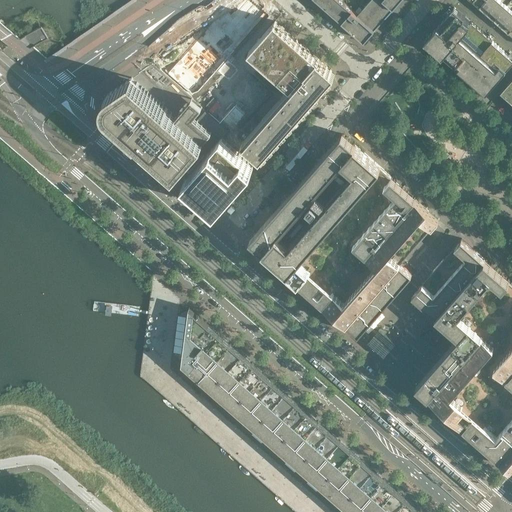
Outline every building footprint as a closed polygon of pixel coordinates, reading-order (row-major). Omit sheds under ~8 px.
[(251,0),(244,0),(154,62),(193,97),(266,14),(251,0)] [(358,13),(343,0),(319,0),(365,40),(375,28),(358,13)] [(368,0),(364,5),(364,6),(381,21),(387,14),(371,0),(368,0)] [(371,0),(387,14),(394,7),(386,0),(371,0)] [(486,12),(496,0),(483,0),(478,6),(486,12)] [(493,19),(505,6),(498,0),(496,0),(486,12),(493,19)] [(511,53),(510,56),(492,40),(494,37),(491,34),(488,37),(454,6),(453,7),(450,5),(447,8),(450,11),(425,39),(486,93),(511,63),(511,53)] [(364,6),(362,7),(358,13),(375,28),(381,21),(364,6)] [(501,26),(511,13),(511,11),(505,6),(493,19),(501,26)] [(508,32),(511,28),(511,13),(501,26),(508,32)] [(331,71),(275,21),(248,51),(249,52),(257,59),(258,59),(265,66),(266,67),(274,73),(275,74),(283,81),(283,82),(290,87),(261,120),(263,122),(250,137),(251,137),(251,138),(245,145),(261,158),(313,98),(325,86),(332,77),(333,76),(334,74),(332,71),(331,71)] [(43,27),(23,35),(28,46),(47,38),(43,27)] [(229,131),(152,63),(132,77),(110,92),(109,93),(108,94),(107,95),(106,96),(106,97),(105,98),(104,100),(104,102),(104,103),(104,104),(104,105),(104,106),(104,108),(105,109),(106,111),(106,112),(107,113),(109,115),(174,172),(185,181),(222,138),(229,131)] [(511,63),(486,93),(511,116),(511,63)] [(400,263),(435,223),(439,218),(342,133),(250,238),(359,334),(412,273),(400,263)] [(249,171),(254,166),(222,138),(185,181),(216,209),(222,202),(231,191),(238,183),(245,176),(249,171)] [(511,466),(511,282),(462,238),(412,294),(459,336),(420,380),(416,384),(511,468),(511,466)] [(197,381),(230,344),(189,307),(182,362),(189,368),(186,371),(197,381)] [(382,355),(393,342),(381,331),(369,344),(382,355)] [(219,400),(252,363),(230,344),(197,381),(219,400)] [(241,420),(274,382),(252,363),(219,400),(241,420)] [(263,439),(296,402),(274,382),(241,420),(263,439)] [(285,458),(318,421),(296,402),(263,439),(285,458)] [(307,478),(340,440),(318,421),(285,458),(307,478)] [(329,497),(362,459),(340,440),(307,478),(329,497)] [(346,511),(354,511),(384,479),(362,459),(329,497),(346,511)] [(393,511),(406,498),(384,479),(354,511),(393,511)] [(421,511),(406,498),(393,511),(421,511)]
